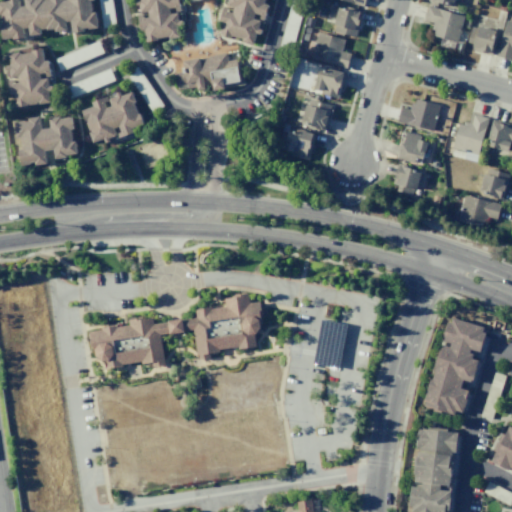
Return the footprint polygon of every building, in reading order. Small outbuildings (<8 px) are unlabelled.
[(0,0),(0,13),(2,29),(0,29),(0,39),(22,35),(21,26),(28,25),(29,34),(64,29),(63,19),(71,18),(72,30),(96,26),(92,0),(23,0),(25,5),(18,6),(17,0),(0,0)] [(177,0),(179,9),(175,9),(175,5),(168,6),(169,12),(176,11),(180,35),(145,40),(143,28),(139,29),(137,13),(141,12),(142,16),(147,15),(146,10),(139,10),(138,2),(136,3),(135,0),(177,0)] [(226,0),(226,1),(235,4),(233,11),(228,10),(229,6),(223,4),(219,19),(222,20),(220,27),(219,27),(217,33),(230,37),(244,41),(257,44),(259,37),(257,37),(259,30),(262,31),(265,23),(252,19),(254,12),(262,14),(260,18),(263,19),(268,1),(267,1),(267,0),(226,0)] [(427,5),(464,16),(456,41),(433,35),(434,31),(431,30),(433,23),(423,20),(427,5)] [(346,7),(362,11),(354,36),(333,30),(335,24),(333,24),(334,19),(327,16),(329,8),(336,10),(337,6),(345,9),(346,7)] [(307,17),(314,19),(312,27),(304,25),(307,17)] [(496,56),(506,20),(511,21),(511,54),(510,60),(496,56)] [(478,26),(494,31),(493,35),(496,36),(491,55),(471,49),(472,44),(467,42),(472,26),(478,28),(478,26)] [(344,39),(316,31),(309,58),(346,68),(350,53),(341,51),(344,39)] [(7,53),(18,51),(18,53),(30,52),(30,49),(42,48),(43,59),(47,59),(50,75),(45,76),(45,71),(39,72),(39,79),(47,78),(50,102),(15,107),(14,94),(9,95),(7,79),(12,78),(12,82),(18,82),(17,76),(10,77),(9,69),(6,69),(5,64),(9,64),(7,53)] [(182,60),(227,51),(228,60),(236,58),(237,68),(243,67),(245,84),(213,90),(212,85),(189,89),(188,82),(176,84),(173,73),(184,71),(182,60)] [(326,67),(345,72),(337,98),(320,93),(321,90),(313,87),(319,68),(325,70),(326,67)] [(85,107),(90,141),(101,140),(101,143),(106,142),(106,139),(113,138),(112,131),(119,130),(120,136),(116,137),(116,141),(136,138),(135,134),(144,132),(139,99),(127,100),(127,96),(121,97),(122,100),(114,101),(115,108),(110,109),(109,104),(113,103),(113,99),(97,101),(97,105),(85,107)] [(415,98),(439,105),(432,131),(396,121),(400,107),(409,109),(410,103),(414,104),(415,98)] [(309,99),(330,105),(323,130),(305,125),(305,123),(300,122),(305,105),(308,105),(309,99)] [(275,119),(278,113),(285,115),(282,122),(275,119)] [(472,114),(487,118),(475,162),(449,155),(458,123),(462,125),(463,121),(470,123),(472,114)] [(13,121),(16,137),(20,136),(21,149),(18,149),(20,163),(46,159),(45,150),(53,149),(55,158),(77,154),(71,115),(49,118),(50,127),(41,128),(40,117),(13,121)] [(492,119),(511,125),(511,143),(509,143),(507,151),(484,145),(492,119)] [(282,123),(289,125),(286,132),(280,130),(282,123)] [(296,129),(315,134),(307,159),(289,154),(290,151),(283,149),(288,130),(295,132),(296,129)] [(419,140),(427,142),(421,161),(415,159),(414,163),(395,158),(402,131),(420,136),(419,140)] [(399,165),(416,170),(415,171),(420,173),(415,189),(413,189),(411,195),(396,190),(397,185),(391,183),(396,168),(398,168),(399,165)] [(487,169),(508,174),(501,200),(482,194),(483,191),(478,190),(483,174),(486,175),(487,169)] [(464,195),(499,204),(495,219),(485,216),(482,227),(457,220),(464,195)] [(85,330),(95,379),(167,367),(163,340),(192,335),(201,361),(257,349),(263,304),(251,294),(196,309),(195,317),(156,324),(151,317),(85,330)] [(449,316),(486,326),(460,414),(424,404),(449,316)] [(420,426),(458,430),(448,511),(429,511),(411,510),(420,426)] [(511,426),(511,472),(492,462),(511,426)] [(312,511),(310,499),(297,501),(298,511),(292,511),(312,511)]
